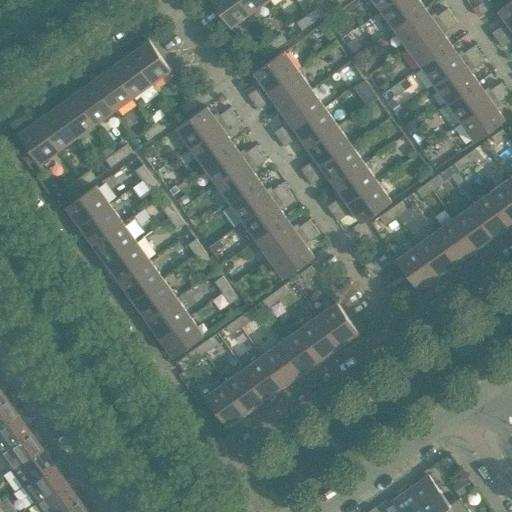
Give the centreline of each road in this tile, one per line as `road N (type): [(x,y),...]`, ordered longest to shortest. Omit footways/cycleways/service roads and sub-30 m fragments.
road 1 (residential): [(216,471),(0,167)]
road 2 (residential): [(216,471),(511,261)]
road 3 (residential): [(0,330),(129,511)]
road 4 (residential): [(0,105),(148,0)]
road 5 (residential): [(319,511),(457,413)]
